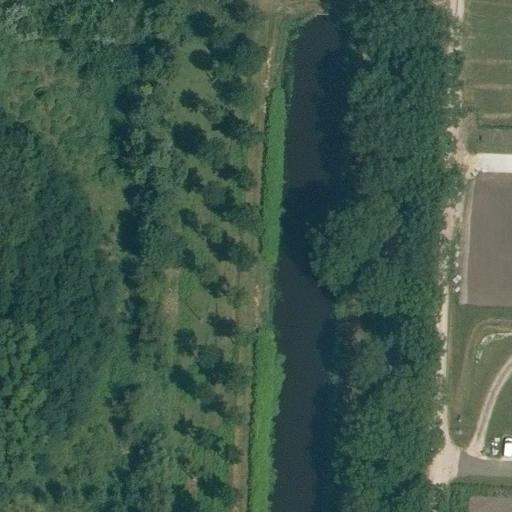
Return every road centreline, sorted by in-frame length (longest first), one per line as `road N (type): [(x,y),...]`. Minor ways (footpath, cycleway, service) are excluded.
road 1 (track): [(210,511),(230,79),(271,0)]
road 2 (tertiary): [(382,511),(404,0)]
